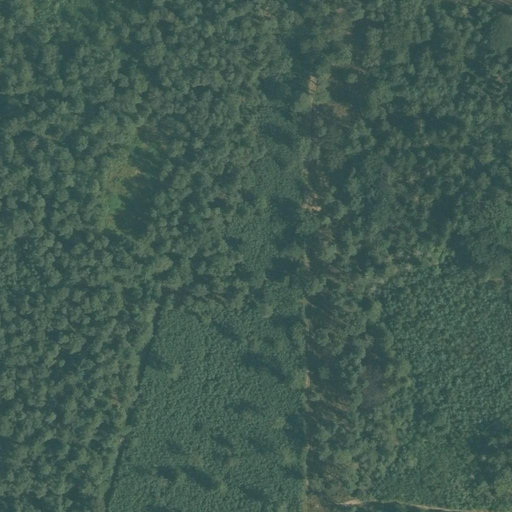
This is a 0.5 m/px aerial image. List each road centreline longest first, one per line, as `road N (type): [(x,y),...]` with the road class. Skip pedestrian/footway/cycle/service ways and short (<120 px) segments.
road 1 (track): [(97,511),(241,0)]
road 2 (track): [(310,511),(313,0)]
